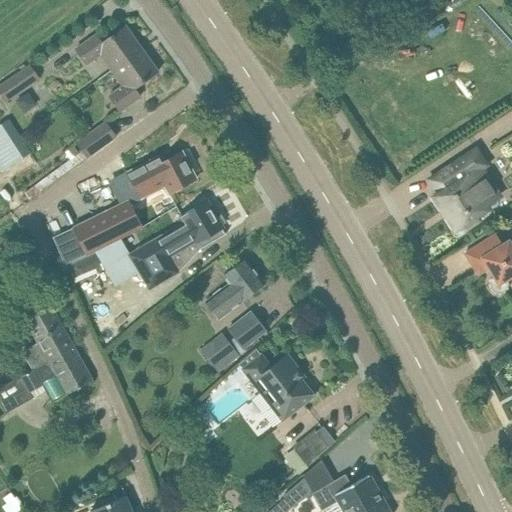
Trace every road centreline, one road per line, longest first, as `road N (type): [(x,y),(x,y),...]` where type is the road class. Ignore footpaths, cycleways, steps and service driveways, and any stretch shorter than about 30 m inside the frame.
road 1 (secondary): [(493,511),(319,183),(194,0)]
road 2 (unclassified): [(447,511),(280,190),(206,79)]
road 3 (unclassified): [(206,79),(36,215)]
